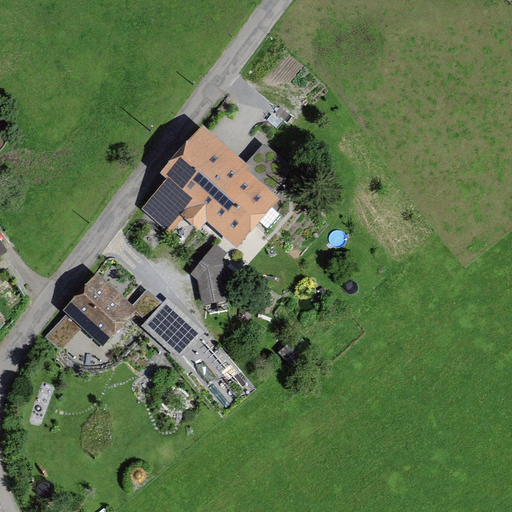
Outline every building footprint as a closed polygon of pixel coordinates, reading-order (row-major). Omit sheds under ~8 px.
[(209,213),(239,240),(270,206),(213,155),(219,148),(203,134),(167,175),(173,180),(147,210),(170,231),(187,213),(200,224),(209,213)] [(295,173),(264,147),(245,169),(276,195),(295,173)] [(200,279),(204,303),(227,299),(222,275),(215,269),(218,265),(207,256),(193,273),(200,279)] [(69,313),(100,342),(126,315),(94,285),(69,313)] [(150,325),(180,353),(197,334),(167,307),(150,325)]
